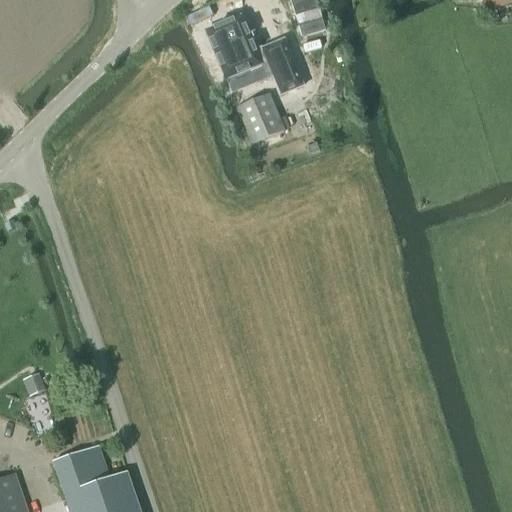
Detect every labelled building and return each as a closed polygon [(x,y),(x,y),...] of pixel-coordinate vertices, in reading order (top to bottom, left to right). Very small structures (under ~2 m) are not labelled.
[(511,0),(482,0),(488,12),(511,2),(511,0)] [(238,21),(202,35),(221,83),(257,70),(238,21)] [(280,45),(258,54),(276,101),(298,92),(280,45)] [(250,146),(284,132),(269,95),(235,110),(250,146)] [(23,381),(29,397),(44,391),(38,376),(23,381)] [(98,448),(52,463),(68,511),(142,511),(135,490),(114,497),(98,448)] [(0,511),(26,511),(14,476),(0,481),(0,511)]
